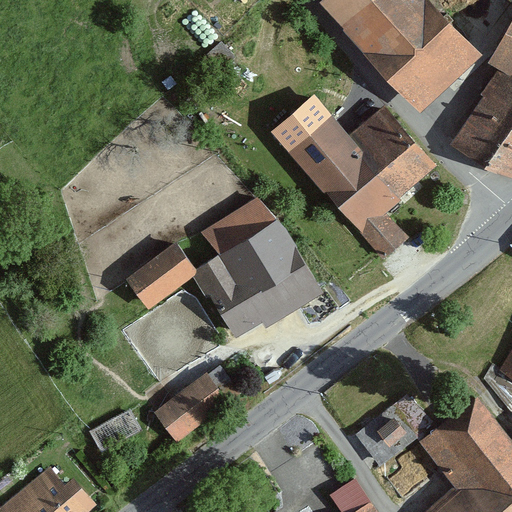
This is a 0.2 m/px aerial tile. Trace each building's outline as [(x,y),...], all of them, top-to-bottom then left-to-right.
[(424,110),(484,54),(433,0),(326,0),(323,3),(424,110)] [(501,68),(511,73),(511,21),(490,61),(501,68)] [(511,187),(511,73),(501,68),(454,143),(511,187)] [(273,131),(385,258),(409,237),(388,213),(404,199),(401,196),(440,163),(387,103),(352,134),(316,93),(273,131)] [(270,326),(326,292),(266,194),(206,230),(220,254),(200,266),(200,271),(198,274),(237,335),(265,318),(270,326)] [(200,271),(177,240),(126,277),(149,308),(200,271)] [(511,375),(511,346),(500,370),(511,375)] [(232,404),(208,373),(155,412),(178,444),(232,404)] [(381,465),(436,424),(412,391),(357,432),(381,465)] [(511,511),(511,434),(482,395),(423,440),(461,490),(433,511),(511,511)] [(105,452),(144,431),(131,407),(92,429),(105,452)] [(0,511),(91,511),(99,506),(76,478),(67,485),(53,467),(0,510),(0,511)] [(380,511),(358,478),(330,496),(339,511),(380,511)]
